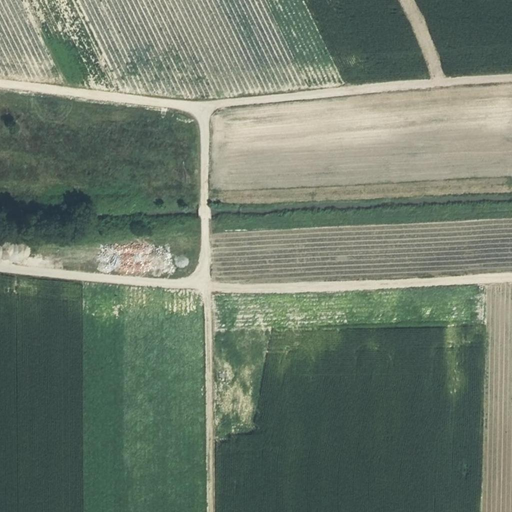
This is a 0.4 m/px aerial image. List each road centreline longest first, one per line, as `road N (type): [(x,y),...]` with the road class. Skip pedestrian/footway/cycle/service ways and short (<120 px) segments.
road 1 (track): [(511,81),(201,106),(0,83)]
road 2 (track): [(511,273),(208,281),(0,259)]
road 3 (track): [(211,511),(201,106)]
